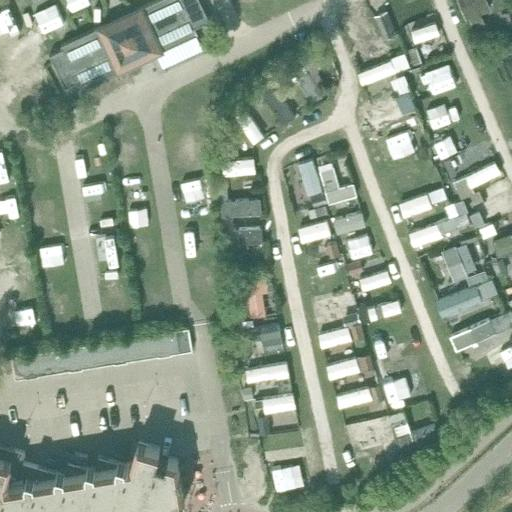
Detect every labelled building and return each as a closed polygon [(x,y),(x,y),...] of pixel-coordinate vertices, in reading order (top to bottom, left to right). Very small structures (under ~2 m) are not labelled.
[(198,28),(212,21),(202,0),(159,0),(137,11),(139,17),(124,24),(111,30),(108,24),(63,45),(66,51),(51,58),(66,89),(80,82),(83,88),(129,67),(126,61),(140,55),(154,48),(157,54),(200,34),(198,28)] [(488,15),(485,3),(494,0),(463,0),(469,20),(488,15)] [(352,19),(367,54),(381,48),(365,13),(352,19)] [(417,33),(444,28),(441,13),(414,19),(417,33)] [(410,46),(361,61),(365,74),(424,55),(420,41),(409,44),(410,46)] [(318,61),(330,55),(324,42),(295,57),(314,94),(330,85),(318,61)] [(436,88),(466,74),(459,59),(429,73),(436,88)] [(408,66),(394,71),(400,87),(366,100),(373,120),(421,103),(408,66)] [(288,89),(296,84),(285,69),(264,84),(286,116),(300,106),(288,89)] [(425,106),(431,122),(475,103),(468,87),(425,106)] [(256,135),(268,127),(248,96),(236,104),(256,135)] [(385,147),(428,132),(422,116),(379,131),(385,147)] [(456,129),(462,146),(491,135),(485,118),(456,129)] [(257,147),(226,151),(229,168),(260,163),(257,147)] [(396,179),(400,178),(408,206),(449,194),(435,148),(390,160),(396,179)] [(309,187),(326,183),(317,149),(301,153),(309,187)] [(322,157),(332,194),(359,187),(349,149),(322,157)] [(499,152),(457,173),(464,187),(506,165),(499,152)] [(223,173),(224,206),(266,204),(265,188),(231,189),(231,172),(223,173)] [(478,219),(511,204),(511,188),(473,206),(478,219)] [(474,216),(465,191),(449,196),(454,209),(412,223),(417,236),(474,216)] [(336,209),(340,225),(370,217),(365,201),(336,209)] [(305,233),(335,227),(331,210),(302,216),(305,233)] [(228,235),(266,234),(266,218),(228,219),(228,235)] [(511,223),(494,231),(501,248),(511,243),(511,223)] [(366,261),(364,250),(384,245),(381,230),(343,239),(347,253),(351,252),(354,264),(366,261)] [(483,258),(468,230),(445,242),(460,270),(483,258)] [(310,268),(347,264),(345,250),(309,254),(310,268)] [(366,284),(396,273),(391,259),(361,269),(366,284)] [(471,268),(474,275),(439,291),(446,308),(500,284),(489,259),(471,268)] [(273,306),(271,268),(238,269),(238,281),(251,280),(253,307),(273,306)] [(315,289),(316,308),(355,305),(354,287),(315,289)] [(350,317),(322,323),(325,337),(365,328),(361,313),(405,304),(402,291),(348,304),(350,317)] [(511,300),(454,325),(460,340),(511,317),(511,300)] [(237,353),(289,342),(282,309),(246,317),(249,331),(233,334),(237,353)] [(406,311),(382,318),(389,340),(412,333),(406,311)] [(189,327),(178,328),(181,351),(192,349),(189,327)] [(171,353),(181,351),(178,328),(167,330),(171,353)] [(160,355),(171,353),(167,330),(156,332),(160,355)] [(158,355),(160,355),(156,332),(145,334),(149,356),(158,355)] [(506,356),(511,365),(511,332),(474,355),(483,370),(506,356)] [(138,358),(149,356),(145,334),(134,335),(138,358)] [(127,361),(127,360),(138,358),(134,335),(123,337),(127,361)] [(116,362),(127,361),(123,337),(112,339),(116,362)] [(114,363),(116,362),(112,339),(101,341),(104,363),(114,362),(114,363)] [(101,341),(90,343),(93,365),(104,363),(101,341)] [(82,368),(83,368),(83,367),(93,365),(90,343),(79,344),(82,368)] [(71,370),(82,368),(79,344),(68,346),(71,370)] [(70,370),(71,370),(68,346),(57,348),(60,371),(70,369),(70,370)] [(49,372),(60,371),(57,348),(46,350),(49,372)] [(38,374),(49,372),(46,350),(35,352),(38,375),(38,374)] [(27,377),(38,375),(35,352),(24,353),(27,377)] [(15,378),(26,376),(26,377),(27,377),(24,353),(11,355),(15,378)] [(275,372),(275,381),(293,380),(292,354),(250,356),(251,373),(275,372)] [(343,399),(381,389),(378,375),(340,385),(343,399)] [(414,424),(408,398),(432,393),(429,377),(398,384),(402,402),(348,414),(351,430),(396,419),(398,428),(414,424)] [(298,384),(266,386),(267,403),(299,401),(298,384)] [(260,408),(266,427),(275,424),(270,406),(260,408)] [(275,453),(271,453),(274,470),(310,463),(302,418),(270,424),(275,453)] [(0,511),(83,511),(85,511),(112,511),(114,506),(133,511),(139,511),(141,511),(141,510),(142,509),(142,508),(144,501),(166,508),(178,506),(179,506),(181,505),(182,504),(183,504),(183,503),(184,501),(184,500),(184,499),(177,458),(168,456),(166,462),(156,459),(160,447),(138,440),(132,461),(125,462),(98,455),(94,467),(68,460),(64,472),(37,465),(34,477),(19,473),(25,451),(0,443),(0,511)]
